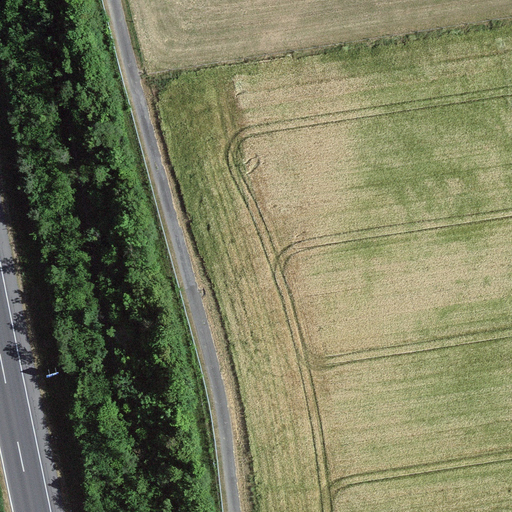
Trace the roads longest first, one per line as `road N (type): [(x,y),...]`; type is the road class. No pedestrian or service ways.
road 1 (unclassified): [(234,511),(221,404),(113,0)]
road 2 (motorway): [(32,511),(0,355)]
